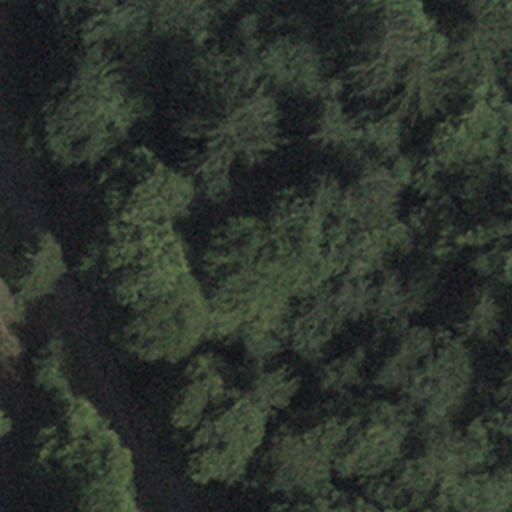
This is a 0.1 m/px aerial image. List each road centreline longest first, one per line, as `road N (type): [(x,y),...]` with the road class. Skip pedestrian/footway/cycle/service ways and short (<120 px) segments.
road 1 (track): [(216,511),(96,300),(12,168),(0,164)]
road 2 (track): [(0,386),(11,412),(5,511)]
